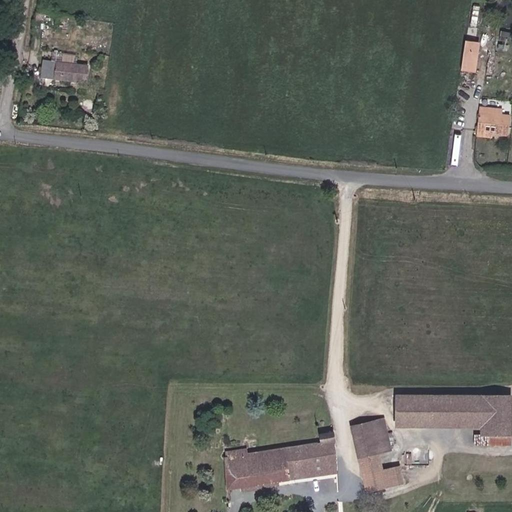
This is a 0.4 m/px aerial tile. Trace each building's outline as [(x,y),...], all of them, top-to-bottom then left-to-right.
[(465,39),(463,70),(478,71),(481,40),(465,39)] [(93,61),(44,56),(41,74),(91,80),(93,61)] [(504,111),(480,109),(478,135),(511,138),(511,119),(504,119),(504,111)] [(395,418),(488,424),(488,432),(511,433),(511,390),(375,382),(374,395),(394,397),(395,418)] [(210,418),(220,417),(217,399),(208,400),(210,418)] [(197,402),(200,420),(210,418),(208,400),(197,402)] [(396,450),(400,449),(391,416),(350,427),(357,459),(359,458),(396,450)] [(339,470),(330,432),(318,434),(318,439),(290,444),(234,453),(233,448),(227,450),(228,454),(217,456),(224,489),(242,486),(277,480),(339,470)] [(511,442),(511,433),(488,432),(481,432),(480,441),(511,442)] [(206,454),(205,447),(197,449),(198,456),(206,454)] [(383,466),(400,461),(396,450),(359,458),(369,496),(389,490),(383,466)] [(277,480),(242,486),(222,492),(257,486),(277,480)]
